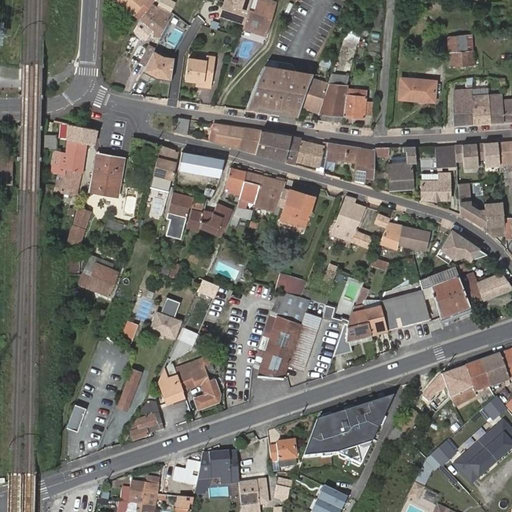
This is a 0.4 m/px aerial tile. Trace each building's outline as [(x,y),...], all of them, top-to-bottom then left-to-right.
[(116,0),(140,20),(151,4),(153,0),(116,0)] [(238,0),(236,6),(225,3),(220,16),(245,24),(252,0),(238,0)] [(252,0),(245,24),(243,29),(265,36),(277,2),(269,0),(252,0)] [(151,4),(140,20),(159,36),(166,22),(164,20),(167,16),(151,4)] [(494,10),(494,20),(508,19),(508,9),(494,10)] [(343,29),(342,40),(357,42),(358,30),(343,29)] [(448,36),(449,53),(456,53),(456,47),(455,42),(460,42),(460,47),(466,46),(467,52),(474,52),(472,34),(448,36)] [(145,43),(136,62),(144,65),(153,46),(145,43)] [(456,53),(457,66),(474,65),(474,52),(467,52),(466,46),(460,47),(456,47),(456,53)] [(174,58),(155,48),(140,78),(149,82),(152,76),(163,78),(163,81),(171,82),(174,58)] [(215,54),(189,51),(185,80),(196,81),(196,85),(210,87),(215,54)] [(450,66),(457,66),(456,53),(449,53),(450,66)] [(285,105),(289,106),(292,86),(296,74),(263,69),(249,100),(260,106),(285,110),(285,105)] [(407,100),(409,75),(400,74),(398,99),(407,100)] [(435,77),(409,75),(407,100),(433,102),(435,77)] [(327,85),(329,85),(346,87),(346,83),(348,79),(344,78),(330,76),(327,85)] [(307,88),(300,107),(317,112),(327,85),(311,79),(307,88)] [(319,113),(343,116),(345,95),(346,89),(346,87),(329,85),(319,113)] [(292,106),(300,107),(307,88),(300,87),(292,86),(289,106),(292,106)] [(454,90),(453,125),(473,123),(471,96),(472,89),(473,86),(466,86),(466,89),(454,90)] [(345,95),(343,116),(364,118),(364,114),(371,115),(372,102),(365,102),(366,91),(364,91),(363,97),(345,95)] [(489,122),(488,95),(484,95),(484,93),(480,93),(480,96),(471,96),(473,123),(489,122)] [(502,107),(502,94),(488,95),(489,122),(503,121),(502,107)] [(503,121),(511,120),(511,105),(502,107),(503,121)] [(178,118),(175,131),(187,134),(190,120),(178,118)] [(210,141),(239,149),(244,129),(214,124),(210,141)] [(70,125),(67,139),(86,143),(93,145),(97,130),(70,125)] [(244,129),(239,149),(256,154),(261,132),(244,129)] [(261,132),(256,154),(285,162),(286,157),(290,138),(291,136),(261,132)] [(46,133),(46,145),(63,149),(64,144),(53,140),(54,134),(46,133)] [(286,157),(297,160),(301,141),(290,138),(286,157)] [(61,152),(58,166),(82,171),(86,143),(67,139),(65,153),(61,152)] [(511,140),(497,142),(499,164),(511,163),(511,177),(511,140)] [(324,167),(327,148),(301,141),(297,160),(324,167)] [(356,157),(357,147),(357,146),(328,142),(327,148),(324,167),(323,172),(375,187),(375,169),(334,158),(334,154),(356,157)] [(454,153),(455,161),(464,160),(464,167),(479,166),(478,159),(485,159),(486,165),(499,164),(497,142),(454,144),(454,147),(454,153)] [(175,150),(161,145),(154,175),(173,179),(179,153),(175,152),(175,150)] [(411,163),(416,163),(415,146),(403,147),(403,152),(405,151),(406,163),(389,164),(391,190),(412,188),(411,163)] [(454,153),(454,147),(436,148),(437,164),(452,164),(451,153),(454,153)] [(388,148),(375,148),(375,149),(375,157),(389,157),(388,148)] [(98,152),(91,191),(117,196),(125,157),(98,152)] [(214,158),(182,152),(176,178),(194,181),(196,170),(210,172),(214,158)] [(0,184),(12,185),(13,157),(0,156),(0,184)] [(58,166),(55,190),(79,195),(79,189),(82,171),(58,166)] [(241,189),(245,171),(231,168),(226,185),(221,195),(224,197),(226,193),(229,186),(241,189)] [(256,194),(262,175),(245,171),(241,189),(256,194)] [(449,183),(449,173),(437,173),(437,182),(449,183)] [(217,188),(220,175),(216,174),(215,177),(208,175),(206,187),(207,187),(217,188)] [(270,209),(276,210),(277,205),(284,188),(286,181),(262,175),(256,194),(254,200),(272,204),(270,209)] [(421,182),(423,201),(449,200),(449,183),(437,182),(421,182)] [(469,183),(457,184),(460,214),(467,218),(482,228),(486,221),(485,209),(479,209),(471,204),(469,183)] [(239,197),(241,189),(229,186),(226,193),(239,197)] [(284,188),(277,205),(285,208),(284,210),(307,218),(314,197),(291,189),(290,191),(284,188)] [(202,209),(204,198),(205,194),(194,192),(193,199),(192,207),(202,209)] [(191,207),(192,207),(193,199),(173,193),(168,212),(184,217),(186,217),(191,207)] [(356,199),(346,196),(334,227),(354,234),(358,226),(366,207),(354,204),(356,199)] [(502,202),(484,203),(485,209),(486,221),(482,228),(487,231),(488,232),(496,232),(498,229),(505,228),(504,219),(502,202)] [(203,212),(192,209),(185,228),(199,232),(200,228),(220,237),(232,209),(217,203),(213,212),(204,210),(203,212)] [(247,210),(236,206),(234,210),(233,214),(243,218),(247,210)] [(80,208),(69,240),(78,244),(90,212),(80,208)] [(166,235),(180,238),(186,217),(168,212),(167,217),(171,219),(166,235)] [(388,222),(389,220),(379,217),(377,223),(387,226),(388,222)] [(387,226),(380,243),(396,249),(397,245),(425,251),(430,232),(388,222),(387,226)] [(358,226),(354,234),(354,235),(366,239),(370,230),(358,226)] [(477,247),(447,228),(435,249),(450,260),(458,257),(466,260),(477,247)] [(241,244),(243,238),(236,235),(233,241),(241,244)] [(241,244),(250,248),(252,241),(243,238),(241,244)] [(388,262),(375,257),(373,262),(387,267),(388,262)] [(69,272),(79,272),(79,258),(69,258),(69,272)] [(83,273),(79,284),(109,295),(118,271),(94,262),(89,276),(83,273)] [(387,267),(373,262),(370,268),(385,272),(387,267)] [(456,265),(458,272),(468,269),(466,262),(456,265)] [(170,263),(168,274),(175,275),(177,264),(170,263)] [(456,265),(418,278),(421,289),(431,285),(432,290),(431,291),(432,295),(434,294),(440,316),(470,305),(470,303),(460,278),(458,272),(456,265)] [(460,278),(470,303),(481,299),(482,301),(511,288),(510,285),(505,277),(501,273),(475,282),(472,273),(460,278)] [(212,298),(217,285),(200,278),(195,291),(212,298)] [(300,296),(303,289),(295,286),(296,283),(285,279),(281,290),(285,292),(300,296)] [(365,286),(360,299),(365,301),(369,288),(365,286)] [(281,290),(277,289),(268,317),(277,320),(285,292),(281,290)] [(315,293),(303,289),(300,296),(309,299),(312,300),(315,293)] [(309,299),(300,296),(285,292),(277,320),(268,317),(257,353),(263,354),(257,376),(261,377),(283,379),(287,367),(300,326),(305,312),(309,299)] [(379,305),(386,329),(427,318),(419,292),(379,305)] [(166,296),(160,313),(169,317),(174,319),(180,302),(166,296)] [(379,305),(363,310),(370,334),(386,329),(379,305)] [(323,306),(321,316),(329,317),(331,308),(323,306)] [(347,328),(343,326),(339,338),(333,355),(351,350),(350,345),(349,339),(370,334),(363,310),(351,314),(347,327),(347,328)] [(156,312),(150,328),(174,338),(181,321),(174,319),(169,317),(160,313),(156,312)] [(320,317),(305,312),(300,326),(287,367),(302,371),(320,317)] [(350,345),(372,339),(370,334),(349,339),(350,345)] [(511,353),(511,351),(498,355),(509,382),(511,381),(511,353)] [(177,363),(173,364),(182,390),(200,384),(206,394),(196,397),(195,400),(199,409),(223,401),(215,379),(209,381),(204,365),(211,363),(208,355),(193,360),(195,366),(180,372),(177,363)] [(498,355),(479,362),(492,388),(505,383),(508,389),(511,386),(509,382),(498,355)] [(249,396),(251,364),(226,362),(224,394),(249,396)] [(479,362),(464,367),(475,394),(492,388),(479,362)] [(182,390),(173,364),(169,366),(170,368),(164,371),(158,382),(166,403),(185,396),(182,390)] [(475,394),(464,367),(457,370),(462,380),(445,386),(445,387),(449,395),(450,398),(451,398),(452,400),(460,397),(462,401),(474,397),(475,394)] [(133,369),(120,406),(128,409),(141,372),(133,369)] [(462,380),(457,370),(441,375),(445,386),(462,380)] [(445,386),(441,375),(432,385),(422,396),(428,401),(433,394),(445,387),(445,386)] [(393,397),(316,421),(302,458),(336,455),(360,466),(393,397)] [(155,402),(145,398),(141,406),(143,412),(157,409),(155,402)] [(412,408),(421,415),(428,406),(419,399),(412,408)] [(74,409),(67,427),(77,431),(84,409),(78,406),(76,409),(74,409)] [(412,408),(405,418),(414,425),(421,415),(412,408)] [(461,409),(455,412),(461,424),(467,421),(461,409)] [(158,412),(135,418),(129,429),(133,439),(149,434),(146,426),(161,421),(158,412)] [(405,418),(398,428),(407,434),(414,425),(405,418)] [(511,426),(505,418),(454,463),(472,484),(511,448),(511,426)] [(407,434),(398,428),(392,436),(400,443),(407,434)] [(459,454),(447,441),(431,455),(443,468),(459,454)] [(269,447),(271,461),(295,458),(293,442),(284,443),(284,445),(277,446),(269,447)] [(240,484),(237,452),(202,455),(198,472),(197,479),(211,478),(220,477),(221,486),(240,484)] [(275,477),(270,499),(285,502),(290,480),(275,477)] [(211,478),(197,479),(194,496),(205,495),(211,478)] [(159,486),(132,481),(131,491),(157,494),(159,486)] [(265,482),(240,484),(242,506),(242,507),(267,505),(265,482)] [(424,488),(414,483),(407,496),(417,502),(424,488)] [(340,511),(347,497),(323,486),(310,511),(340,511)] [(157,494),(131,491),(128,504),(155,508),(157,494)] [(154,511),(155,508),(128,504),(114,502),(113,507),(118,507),(117,511),(154,511)]
